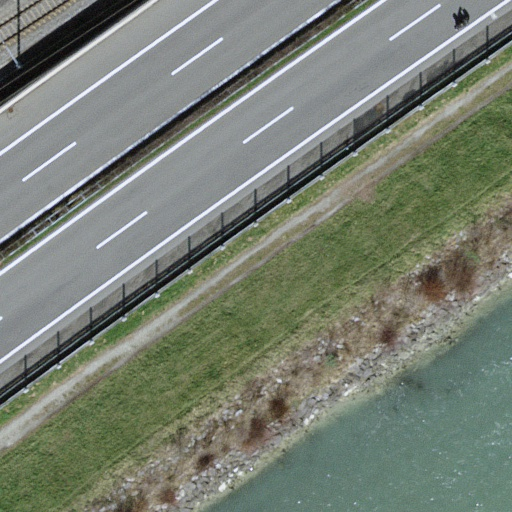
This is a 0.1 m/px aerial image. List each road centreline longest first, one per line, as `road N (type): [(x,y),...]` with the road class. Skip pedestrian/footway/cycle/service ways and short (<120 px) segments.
road 1 (track): [(0,445),(511,75)]
road 2 (motorway): [(0,320),(448,0)]
road 3 (motorway): [(275,0),(0,195)]
